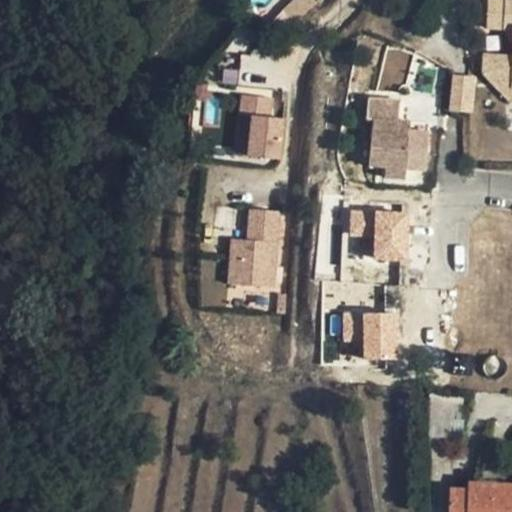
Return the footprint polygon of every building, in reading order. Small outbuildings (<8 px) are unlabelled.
[(511,0),(487,0),(486,30),(511,30),(511,0)] [(474,113),(477,76),(458,75),(455,111),(474,113)] [(405,170),(408,139),(396,137),(400,100),(402,79),(372,76),(370,97),(368,119),(374,120),(370,166),(386,168),(385,178),(404,180),(405,170)] [(223,283),(281,277),(296,107),(240,102),(223,283)] [(408,136),(408,139),(405,170),(425,172),(428,138),(408,136)] [(349,256),(407,261),(411,212),(353,207),(349,256)] [(273,366),(281,277),(223,283),(215,363),(273,366)] [(341,313),(344,356),(399,353),(396,310),(341,313)] [(485,363),(484,366),(484,369),(485,372),(487,375),(489,377),(492,378),(495,379),(497,378),(500,378),(503,376),(505,374),(506,371),(507,368),(507,365),(506,362),(505,360),(502,358),(500,356),(497,356),(494,356),(491,357),(488,358),(486,360),(485,363)] [(428,417),(462,419),(464,396),(430,393),(428,417)] [(511,511),(511,484),(468,482),(468,490),(450,488),(448,511),(511,511)]
